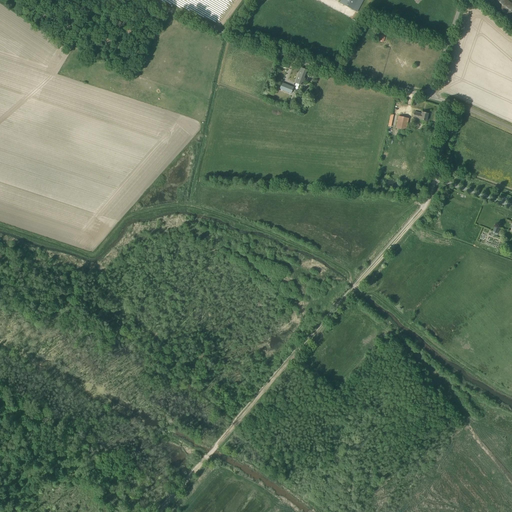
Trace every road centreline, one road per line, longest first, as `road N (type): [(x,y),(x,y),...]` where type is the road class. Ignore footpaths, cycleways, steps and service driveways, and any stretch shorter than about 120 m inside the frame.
road 1 (unclassified): [(427,96),(327,70),(141,0)]
road 2 (track): [(217,445),(357,286)]
